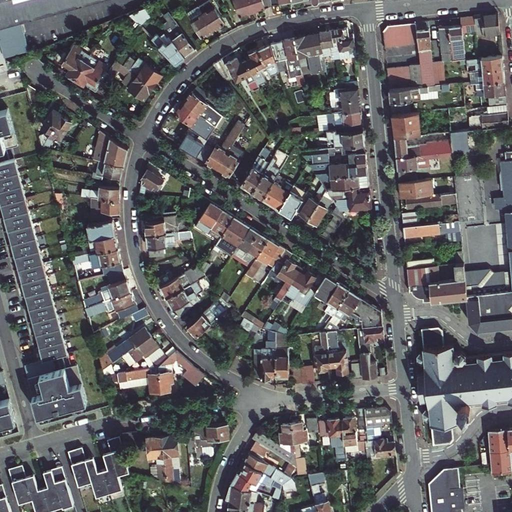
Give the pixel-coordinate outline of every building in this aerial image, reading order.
[(28,51),(20,19),(90,0),(0,0),(0,44),(3,57),(28,51)] [(165,30),(185,54),(191,49),(194,47),(162,0),(159,0),(154,2),(166,20),(158,25),(160,28),(162,26),(165,30)] [(211,0),(204,0),(198,4),(213,28),(220,24),(224,22),(211,0)] [(252,10),(248,0),(234,0),(239,15),(246,13),(252,10)] [(263,6),(271,4),(270,0),(248,0),(252,10),(263,6)] [(208,31),(213,28),(198,4),(187,10),(202,35),(208,31)] [(143,7),(128,13),(138,23),(148,13),(143,7)] [(499,32),(497,13),(486,14),(474,15),(475,31),(476,34),(499,32)] [(449,26),(452,60),(460,59),(469,58),(466,32),(475,31),(474,15),(462,17),(463,24),(459,25),(449,26)] [(136,24),(132,21),(128,27),(132,30),(136,24)] [(384,45),(416,42),(415,29),(414,22),(387,25),(383,30),(384,45)] [(331,59),(342,58),(339,26),(329,28),(319,30),(323,50),(330,49),(330,54),(331,59)] [(339,26),(342,58),(356,56),(353,34),(348,34),(348,31),(347,27),(343,28),(342,28),(342,26),(339,26)] [(443,61),(452,60),(449,26),(443,26),(439,27),(439,29),(437,32),(438,38),(441,40),(443,61)] [(434,84),(431,62),(428,28),(422,28),(415,29),(416,42),(419,64),(421,85),(426,85),(434,84)] [(185,54),(165,30),(160,34),(157,31),(150,36),(175,61),(181,57),(185,54)] [(307,32),(293,34),(300,73),(326,69),(323,55),(323,50),(319,30),(307,32)] [(270,41),(278,70),(287,69),(289,76),(294,75),(296,86),(302,84),(300,76),(300,73),(293,34),(282,37),(270,41)] [(250,56),(245,58),(258,84),(266,80),(260,68),(265,65),(270,73),(278,70),(270,41),(256,48),(248,51),(250,56)] [(70,67),(66,73),(69,75),(75,78),(89,55),(73,45),(62,62),(67,65),(70,67)] [(170,74),(172,72),(163,66),(159,71),(138,57),(135,60),(121,50),(115,58),(152,85),(161,73),(167,78),(170,74)] [(480,57),(482,69),(502,66),(502,61),(501,54),(480,57)] [(105,65),(89,55),(75,78),(85,85),(95,91),(95,90),(101,80),(106,72),(102,70),(105,65)] [(259,86),(258,84),(245,58),(238,62),(235,55),(230,57),(225,60),(236,80),(244,76),(251,90),(259,86)] [(220,57),(212,63),(226,82),(231,78),(220,57)] [(480,57),(469,58),(460,59),(460,64),(466,63),(466,64),(475,63),(476,69),(482,69),(480,57)] [(117,69),(126,75),(122,80),(128,84),(127,86),(143,97),(146,93),(152,85),(115,58),(108,71),(113,75),(117,69)] [(431,62),(434,84),(445,83),(443,61),(431,62)] [(389,89),(421,85),(419,64),(411,64),(411,67),(386,69),(387,78),(389,89)] [(476,82),(503,79),(503,74),(502,66),(482,69),(476,69),(470,70),(471,80),(471,82),(476,82)] [(504,86),(503,79),(476,82),(477,94),(485,93),(505,91),(504,86)] [(24,80),(30,102),(37,100),(34,87),(24,80)] [(107,84),(101,80),(95,90),(101,94),(107,84)] [(358,80),(346,81),(346,87),(339,87),(340,94),(340,100),(360,98),(359,91),(358,80)] [(331,95),(340,94),(339,87),(335,88),(334,82),(329,83),(331,95)] [(426,85),(421,85),(389,89),(389,95),(391,114),(411,112),(409,99),(420,98),(419,91),(437,89),(449,88),(449,82),(445,83),(434,84),(426,85)] [(208,94),(196,85),(194,88),(192,90),(191,90),(183,100),(216,126),(223,115),(204,100),(208,94)] [(419,91),(420,98),(438,96),(437,89),(419,91)] [(505,91),(485,93),(486,106),(506,104),(505,99),(505,91)] [(341,104),(341,111),(361,109),(360,103),(360,98),(340,100),(340,94),(331,95),(333,105),(341,104)] [(0,101),(0,141),(17,137),(6,100),(0,101)] [(216,126),(183,100),(178,106),(174,111),(191,124),(188,127),(198,134),(196,138),(187,133),(180,145),(196,156),(205,143),(216,126)] [(486,106),(487,113),(468,115),(469,128),(508,124),(507,117),(506,104),(486,106)] [(45,134),(48,136),(62,115),(58,113),(53,109),(43,125),(49,129),(45,134)] [(361,109),(341,111),(317,113),(319,129),(326,129),(335,128),(335,123),(362,120),(361,115),(361,109)] [(411,112),(391,114),(392,126),(393,136),(406,135),(423,133),(421,110),(411,112)] [(56,134),(61,137),(71,121),(67,118),(62,115),(48,136),(42,146),(47,147),(56,134)] [(226,117),(223,115),(216,126),(219,128),(226,117)] [(214,149),(205,143),(196,156),(211,165),(216,168),(232,144),(245,124),(238,120),(221,146),(217,144),(214,149)] [(335,123),(335,128),(336,131),(363,128),(362,124),(362,120),(335,123)] [(328,145),(364,142),(364,137),(363,128),(336,131),(335,128),(326,129),(328,145)] [(104,160),(122,165),(123,164),(125,155),(128,147),(100,129),(93,158),(104,160)] [(466,129),(449,130),(451,150),(467,148),(466,129)] [(406,135),(393,136),(395,147),(395,156),(420,153),(419,145),(408,146),(406,135)] [(365,147),(364,142),(328,145),(328,152),(334,152),(334,149),(341,148),(342,151),(348,150),(349,158),(329,160),(331,175),(357,172),(356,164),(356,163),(356,160),(355,152),(365,151),(365,147)] [(69,152),(72,146),(68,144),(64,149),(69,152)] [(243,151),(232,144),(216,168),(224,173),(228,176),(243,151)] [(326,188),(357,185),(368,184),(368,176),(367,171),(357,172),(331,175),(329,160),(328,152),(328,145),(302,148),(309,160),(312,165),(326,188)] [(251,191),(269,163),(264,159),(270,150),(263,146),(240,183),(247,188),(251,191)] [(511,149),(505,150),(506,159),(501,159),(502,166),(500,173),(500,175),(501,187),(504,187),(504,195),(494,196),(495,208),(505,207),(511,268),(511,277),(511,282),(505,283),(502,286),(500,284),(482,285),(476,283),(465,285),(466,296),(469,321),(477,329),(511,325),(511,149)] [(420,153),(395,156),(397,167),(398,181),(416,179),(415,172),(431,170),(430,159),(452,156),(451,150),(420,153)] [(365,151),(355,152),(356,160),(356,163),(356,164),(366,163),(366,158),(365,151)] [(61,156),(56,152),(52,156),(57,160),(61,156)] [(256,194),(262,197),(273,180),(280,169),(275,167),(279,160),(273,156),(269,163),(251,191),(256,194)] [(17,159),(0,164),(0,189),(3,200),(6,211),(11,225),(15,239),(19,251),(22,264),(26,277),(30,290),(34,303),(38,316),(42,328),(46,341),(49,353),(51,358),(75,350),(17,159)] [(101,172),(120,176),(121,170),(122,165),(104,160),(101,172)] [(309,160),(304,169),(308,172),(312,165),(309,160)] [(356,164),(357,172),(367,171),(367,168),(366,163),(356,164)] [(142,177),(139,193),(142,193),(144,184),(151,189),(154,185),(157,187),(163,178),(159,176),(148,169),(142,177)] [(433,193),(432,177),(416,179),(398,181),(399,191),(400,196),(406,196),(433,193)] [(279,208),(290,191),(283,186),(273,180),(262,197),(270,203),(279,208)] [(283,186),(290,191),(294,184),(287,180),(283,186)] [(190,187),(182,181),(176,191),(189,192),(190,187)] [(91,196),(118,199),(119,190),(119,185),(99,183),(98,189),(82,187),(81,194),(91,196)] [(290,191),(279,208),(285,212),(291,216),(294,210),(304,194),(306,192),(294,184),(290,191)] [(359,209),(371,208),(370,198),(369,189),(357,190),(357,185),(326,188),(327,189),(332,198),(336,204),(339,209),(348,209),(348,210),(353,210),(353,213),(359,212),(359,209)] [(327,189),(318,202),(308,218),(306,221),(308,223),(312,226),(314,225),(315,225),(332,198),(327,189)] [(54,191),(57,204),(63,203),(60,192),(54,191)] [(455,203),(454,192),(434,194),(433,193),(406,196),(408,208),(455,203)] [(304,194),(294,210),(302,214),(308,218),(318,202),(304,194)] [(118,205),(118,199),(91,196),(91,199),(97,200),(97,205),(93,204),(93,207),(94,207),(93,216),(108,218),(109,209),(112,210),(119,210),(118,205)] [(223,208),(211,200),(196,222),(219,237),(233,214),(223,208)] [(329,240),(344,217),(339,209),(336,204),(331,213),(334,215),(321,235),(329,240)] [(145,233),(189,228),(188,217),(188,210),(174,212),(173,209),(161,210),(162,218),(144,220),(145,226),(145,233)] [(417,211),(402,213),(402,217),(403,226),(418,224),(417,211)] [(233,214),(219,237),(215,243),(201,265),(204,271),(220,247),(231,254),(239,241),(250,225),(242,220),(233,214)] [(91,237),(116,232),(114,227),(113,218),(88,223),(91,237)] [(450,221),(446,221),(418,224),(403,226),(404,232),(404,236),(443,232),(444,242),(460,240),(457,220),(450,221)] [(239,241),(257,253),(268,237),(259,231),(250,225),(239,241)] [(190,234),(189,228),(145,233),(147,246),(149,246),(150,251),(150,255),(165,253),(164,244),(174,244),(173,236),(190,234)] [(339,228),(334,235),(340,239),(344,232),(339,228)] [(117,242),(116,232),(91,237),(82,239),(83,246),(96,243),(97,251),(118,246),(117,242)] [(276,242),(268,237),(257,253),(245,272),(252,277),(263,259),(273,266),(285,248),(276,242)] [(120,256),(118,246),(97,251),(71,256),(73,263),(90,260),(91,265),(99,263),(102,274),(107,273),(123,270),(120,256)] [(287,258),(291,251),(285,248),(273,266),(271,270),(286,279),(284,284),(276,295),(269,306),(273,309),(286,290),(300,268),(294,264),(295,263),(291,261),(287,258)] [(455,263),(454,263),(455,278),(440,280),(438,264),(435,265),(434,257),(406,259),(409,289),(411,289),(411,291),(413,293),(414,294),(416,296),(419,297),(421,297),(422,297),(423,299),(423,301),(466,296),(465,285),(463,270),(462,254),(454,255),(455,263)] [(157,282),(166,296),(189,282),(197,277),(205,272),(204,271),(201,265),(199,261),(171,279),(166,271),(155,278),(157,282)] [(463,270),(465,285),(476,283),(482,285),(500,284),(502,286),(505,283),(511,282),(511,277),(511,268),(494,270),(488,267),(463,270)] [(306,272),(300,268),(286,290),(293,295),(306,303),(314,290),(325,273),(319,269),(314,276),(310,273),(307,271),(306,272)] [(84,305),(131,289),(128,282),(123,270),(107,273),(110,283),(108,284),(109,286),(100,289),(101,291),(82,298),(84,305)] [(286,279),(271,270),(268,273),(280,281),(273,293),(276,295),(284,284),(286,279)] [(208,278),(205,272),(197,277),(201,283),(208,278)] [(337,281),(325,273),(314,290),(330,300),(325,307),(328,308),(313,330),(320,330),(322,329),(332,314),(348,288),(337,281)] [(197,277),(189,282),(196,293),(199,292),(205,288),(201,283),(197,277)] [(196,293),(189,282),(166,296),(171,305),(173,308),(196,293)] [(348,313),(360,295),(354,292),(348,288),(332,314),(339,318),(343,321),(348,313)] [(135,299),(131,289),(84,305),(87,314),(107,307),(108,311),(115,308),(118,318),(122,316),(129,313),(131,312),(139,309),(135,299)] [(223,298),(226,301),(231,294),(223,290),(220,294),(223,298)] [(201,296),(199,292),(196,293),(173,308),(179,317),(201,296)] [(196,335),(229,304),(226,301),(223,298),(220,294),(187,325),(193,332),(196,335)] [(302,309),(306,303),(293,295),(289,301),(302,309)] [(360,295),(348,313),(353,316),(354,327),(358,326),(382,324),(381,309),(371,303),(360,295)] [(149,313),(145,306),(139,309),(131,312),(135,320),(149,313)] [(251,321),(254,316),(245,310),(242,314),(244,316),(251,321)] [(132,320),(129,313),(122,316),(126,323),(132,320)] [(339,318),(332,314),(322,329),(326,329),(334,328),(337,328),(339,328),(334,325),(339,318)] [(251,321),(244,316),(220,360),(230,366),(236,354),(247,334),(250,328),(250,327),(253,322),(251,321)] [(265,323),(254,316),(251,321),(253,322),(259,325),(262,327),(265,323)] [(267,319),(265,323),(262,327),(268,330),(275,332),(277,332),(282,333),(287,332),(290,329),(275,319),(273,322),(267,319)] [(256,330),(259,325),(253,322),(250,327),(256,330)] [(382,324),(358,326),(361,362),(363,377),(377,376),(381,375),(379,360),(374,361),(372,340),(377,339),(376,335),(380,335),(383,335),(382,324)] [(104,347),(97,351),(101,366),(106,363),(120,354),(150,334),(148,330),(144,325),(128,336),(123,339),(106,350),(104,347)] [(511,350),(466,355),(466,353),(461,349),(454,350),(453,343),(444,344),(443,329),(438,326),(421,328),(423,347),(423,352),(420,352),(416,356),(417,360),(421,364),(424,363),(425,366),(424,366),(424,373),(417,373),(419,387),(420,399),(427,399),(428,406),(429,406),(429,408),(425,408),(422,412),(423,416),(426,419),(430,419),(431,424),(432,424),(434,443),(451,442),(454,438),(452,422),(461,421),(461,417),(462,417),(463,416),(464,415),(464,413),(468,413),(471,408),(471,406),(511,401),(511,350)] [(250,328),(247,334),(253,337),(256,331),(250,328)] [(339,349),(337,328),(334,328),(326,329),(329,364),(336,364),(336,370),(343,370),(347,369),(345,349),(339,349)] [(322,344),(314,345),(315,353),(314,353),(316,368),(319,368),(326,368),(325,365),(329,364),(326,329),(322,329),(320,330),(322,344)] [(269,374),(276,375),(277,332),(275,332),(268,330),(268,339),(266,339),(266,347),(261,347),(261,352),(254,352),(253,376),(257,376),(269,376),(269,374)] [(277,332),(276,375),(281,375),(285,375),(286,346),(282,346),(282,333),(277,332)] [(156,343),(150,334),(120,354),(122,357),(123,356),(128,363),(142,354),(144,356),(145,355),(159,346),(156,343)] [(159,346),(145,355),(150,362),(163,353),(159,346)] [(185,376),(194,365),(191,363),(176,349),(166,357),(166,358),(158,365),(160,389),(169,388),(173,388),(171,362),(176,358),(186,368),(182,373),(185,376)] [(153,365),(158,365),(166,358),(166,357),(163,353),(150,362),(151,362),(153,365)] [(230,366),(242,373),(248,361),(236,354),(230,366)] [(82,359),(33,373),(44,410),(50,408),(50,411),(59,409),(58,406),(70,402),(83,399),(83,401),(92,399),(91,396),(94,395),(82,359)] [(361,362),(351,363),(353,378),(363,377),(361,362)] [(110,370),(106,363),(101,366),(102,371),(110,370)] [(291,365),(293,383),(302,382),(300,365),(300,364),(291,365)] [(300,365),(302,382),(314,381),(312,364),(300,365)] [(153,365),(118,369),(111,370),(112,377),(118,377),(119,377),(120,385),(149,382),(150,390),(155,390),(160,389),(158,365),(153,365)] [(194,365),(185,376),(197,386),(207,375),(194,365)] [(0,423),(12,420),(12,423),(21,420),(20,417),(22,417),(15,394),(3,397),(2,395),(5,394),(3,386),(0,386),(0,383),(6,382),(2,369),(0,369),(0,423)] [(110,388),(112,403),(120,402),(118,387),(110,388)] [(380,422),(392,421),(391,410),(386,406),(364,408),(365,416),(367,441),(369,454),(395,452),(395,447),(394,441),(387,442),(387,438),(379,439),(378,435),(381,435),(380,422)] [(346,420),(342,420),(345,452),(358,450),(358,442),(367,441),(365,416),(355,417),(355,416),(352,417),(345,417),(346,420)] [(318,430),(316,417),(310,418),(307,418),(308,428),(308,431),(318,430)] [(345,452),(342,420),(339,421),(339,418),(334,418),(328,418),(328,419),(319,420),(320,436),(330,435),(331,446),(335,446),(336,461),(346,460),(345,452)] [(304,421),(291,422),(293,447),(294,454),(295,466),(303,465),(301,441),(309,440),(308,431),(308,428),(304,429),(304,421)] [(227,422),(193,426),(195,448),(196,456),(214,453),(213,436),(228,435),(227,422)] [(289,447),(293,447),(291,422),(287,422),(281,423),(281,431),(278,431),(279,442),(289,441),(289,447)] [(195,448),(193,426),(193,424),(186,425),(188,449),(195,448)] [(498,428),(489,429),(493,473),(511,470),(511,460),(511,453),(509,427),(498,428)] [(137,445),(136,430),(122,432),(125,447),(137,445)] [(295,466),(294,454),(256,430),(251,437),(257,440),(271,450),(288,462),(295,466)] [(75,449),(69,451),(79,485),(92,481),(97,496),(123,489),(119,475),(130,472),(122,443),(119,431),(112,433),(107,435),(110,447),(107,448),(103,449),(107,464),(97,467),(93,452),(89,453),(85,454),(83,447),(75,449)] [(166,480),(181,484),(175,434),(171,434),(162,435),(166,480)] [(166,480),(162,435),(155,436),(146,437),(148,456),(155,455),(156,465),(157,479),(166,480)] [(249,451),(242,461),(284,480),(292,476),(295,466),(288,462),(283,470),(266,458),(271,450),(257,440),(249,451)] [(230,483),(255,489),(260,479),(270,484),(271,481),(277,484),(273,493),(280,495),(284,480),(242,461),(237,472),(235,471),(234,474),(230,483)] [(20,465),(13,468),(24,502),(37,498),(40,511),(43,511),(67,505),(67,507),(78,503),(67,464),(62,466),(52,469),(48,470),(53,485),(43,488),(38,473),(34,474),(31,475),(27,463),(20,465)] [(460,465),(447,466),(449,488),(463,486),(460,465)] [(449,488),(447,466),(442,467),(436,474),(428,482),(430,502),(431,511),(451,511),(451,509),(465,507),(463,486),(449,488)] [(347,469),(339,470),(340,480),(348,480),(347,469)] [(324,483),(323,471),(308,473),(314,495),(320,493),(317,482),(324,483)] [(0,511),(16,511),(7,483),(1,484),(0,484),(0,511)] [(230,483),(229,483),(226,494),(225,499),(226,499),(226,507),(228,507),(227,511),(263,511),(264,499),(258,499),(258,490),(255,489),(230,483)] [(330,511),(328,499),(316,502),(316,504),(317,511),(330,511)]
